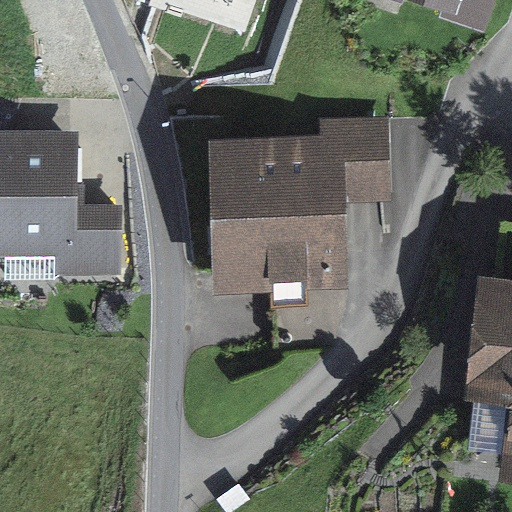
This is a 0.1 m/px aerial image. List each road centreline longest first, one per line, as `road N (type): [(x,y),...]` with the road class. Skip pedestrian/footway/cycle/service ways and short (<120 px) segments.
road 1 (residential): [(158,469),(204,467),(247,453),(373,337),(423,254),(511,54)]
road 2 (residential): [(100,0),(143,111),(157,182),(166,286),(158,469)]
